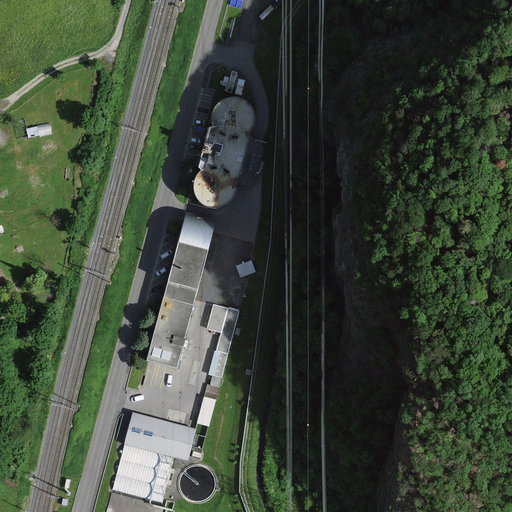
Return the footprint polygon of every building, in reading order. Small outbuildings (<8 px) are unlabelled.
[(28,127),(29,135),(53,131),(51,122),(28,127)] [(169,292),(197,300),(220,221),(188,212),(174,261),(184,264),(182,271),(176,269),(169,292)] [(210,372),(223,375),(239,308),(213,302),(207,327),(220,330),(210,372)] [(214,375),(213,381),(208,380),(206,391),(217,393),(220,376),(214,375)] [(203,395),(199,422),(211,423),(215,397),(203,395)] [(190,460),(198,426),(132,411),(115,488),(151,497),(155,481),(166,483),(173,456),(190,460)]
